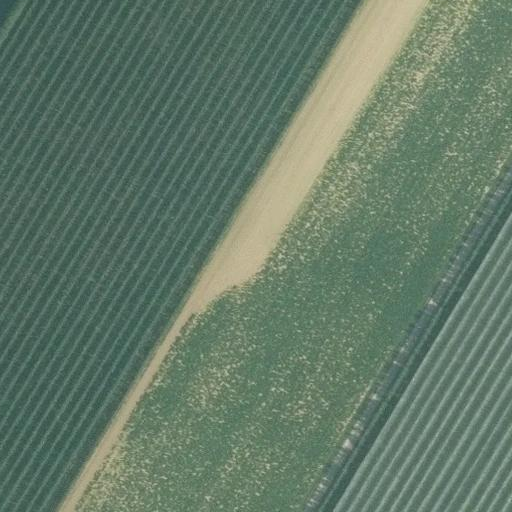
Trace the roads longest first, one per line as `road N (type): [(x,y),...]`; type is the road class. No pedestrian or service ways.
road 1 (track): [(45,511),(355,0)]
road 2 (track): [(511,169),(309,511)]
